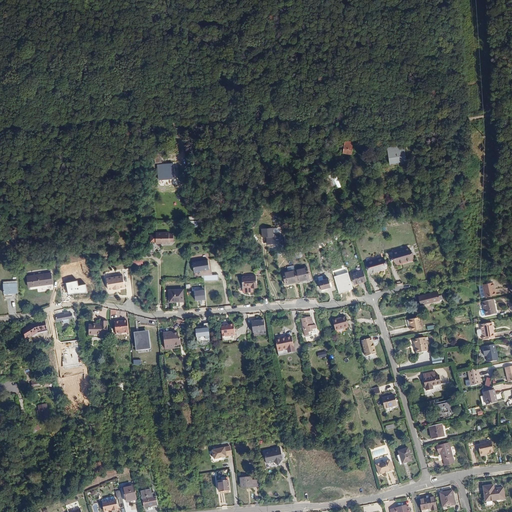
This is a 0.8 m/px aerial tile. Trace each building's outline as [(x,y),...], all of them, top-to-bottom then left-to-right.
[(356,146),(357,143),(345,141),(343,153),(351,154),(353,145),(356,146)] [(389,163),(406,160),(404,145),(387,148),(389,163)] [(175,173),(174,165),(163,167),(164,177),(170,177),(170,174),(175,173)] [(168,237),(168,232),(156,233),(156,235),(151,235),(151,242),(156,241),(156,244),(169,243),(168,237)] [(275,238),(267,238),(267,244),(285,243),(284,237),(280,237),(280,234),(275,234),(275,238)] [(158,251),(158,248),(149,248),(150,256),(156,256),(158,251)] [(412,259),(409,248),(393,253),(396,263),(412,259)] [(386,268),(383,258),(367,262),(370,273),(386,268)] [(194,273),(200,272),(200,271),(209,269),(207,260),(192,263),(194,273)] [(295,269),(298,282),(310,279),(307,267),(295,269)] [(354,284),(366,280),(362,267),(350,271),(354,284)] [(286,285),(298,282),(295,269),(283,272),(286,285)] [(51,273),(27,277),(28,287),(37,286),(38,292),(46,291),(46,289),(53,288),(51,273)] [(125,287),(123,276),(107,279),(109,290),(114,289),(114,290),(120,289),(120,288),(125,287)] [(257,286),(256,276),(242,278),(243,289),(248,288),(248,286),(252,286),(252,287),(257,286)] [(329,279),(323,280),(319,281),(321,289),(331,287),(329,279)] [(4,284),(4,293),(17,292),(16,280),(6,281),(6,284),(4,284)] [(77,281),(66,283),(69,295),(75,293),(87,293),(86,284),(78,286),(77,281)] [(495,288),(494,282),(483,284),(486,297),(496,295),(495,288)] [(183,301),(183,290),(169,290),(169,302),(183,301)] [(195,290),(195,300),(207,300),(206,290),(195,290)] [(438,291),(419,296),(421,307),(440,303),(440,300),(442,299),(442,295),(438,296),(438,291)] [(493,299),(483,302),(486,315),(496,313),(494,304),(493,299)] [(73,319),(72,314),(69,315),(69,312),(64,313),(64,315),(57,316),(58,322),(65,320),(65,323),(70,322),(70,319),(73,319)] [(422,328),(420,316),(409,319),(410,326),(409,326),(410,330),(422,328)] [(312,328),(310,317),(302,319),(305,333),(314,331),(313,327),(312,328)] [(346,317),(333,320),(336,333),(349,330),(346,317)] [(49,330),(47,319),(40,321),(41,322),(34,323),(25,331),(27,339),(32,335),(33,337),(40,332),(49,330)] [(254,333),(265,331),(264,320),(252,322),(254,333)] [(107,337),(107,321),(100,321),(100,325),(88,325),(88,335),(101,335),(101,337),(107,337)] [(129,332),(128,324),(122,325),(121,322),(120,323),(120,321),(114,322),(115,329),(111,329),(113,338),(117,337),(116,334),(129,332)] [(210,341),(208,323),(204,324),(204,327),(204,329),(196,330),(197,343),(210,341)] [(491,329),(492,329),(491,323),(479,326),(480,330),(481,336),(482,341),(494,339),(493,333),(491,333),(491,329)] [(233,330),(235,329),(234,324),(228,325),(226,325),(226,324),(221,325),(223,337),(228,336),(228,330),(233,330)] [(174,344),(175,346),(178,345),(181,343),(180,338),(178,337),(178,333),(173,334),(171,332),(164,333),(165,345),(174,344)] [(148,335),(135,335),(136,350),(150,349),(148,335)] [(281,337),(280,337),(283,350),(283,348),(287,348),(288,351),(292,351),(292,349),(294,349),(292,336),(286,337),(286,338),(281,339),(281,337)] [(367,360),(378,358),(373,337),(362,340),(367,360)] [(414,344),(415,344),(416,344),(417,348),(416,348),(417,353),(428,351),(425,337),(413,340),(414,344)] [(494,352),(493,345),(484,347),(482,348),(483,356),(486,356),(487,362),(496,361),(494,352)] [(444,354),(432,355),(433,363),(444,362),(444,354)] [(476,373),(476,369),(467,371),(470,387),(480,385),(479,377),(478,373),(476,373)] [(441,384),(439,375),(436,376),(435,372),(423,375),(424,379),(423,379),(425,387),(426,387),(426,391),(433,389),(432,386),(441,384)] [(44,381),(35,382),(30,383),(29,379),(27,379),(26,376),(20,377),(20,380),(19,380),(20,389),(27,388),(27,391),(30,390),(30,387),(44,385),(44,381)] [(380,393),(378,387),(371,389),(373,395),(380,393)] [(495,395),(494,390),(484,392),(487,405),(497,402),(495,395)] [(397,405),(394,395),(382,398),(385,409),(397,405)] [(439,405),(441,417),(454,414),(451,402),(439,405)] [(49,417),(46,404),(38,406),(39,411),(37,411),(38,415),(40,414),(41,419),(49,417)] [(429,427),(431,434),(443,431),(442,424),(429,427)] [(491,441),(478,444),(481,455),(487,453),(494,452),(491,441)] [(454,462),(448,442),(436,445),(438,452),(440,452),(442,459),(443,459),(445,465),(454,462)] [(227,457),(227,456),(232,455),(230,446),(213,450),(215,459),(227,457)] [(283,460),(280,448),(272,449),(273,451),(264,453),(266,464),(274,462),(274,463),(278,465),(281,461),(281,460),(283,460)] [(399,455),(402,464),(412,461),(408,448),(398,451),(399,455)] [(393,471),(390,461),(384,463),(382,464),(381,464),(375,466),(379,476),(383,474),(384,473),(387,473),(388,473),(393,471)] [(224,481),(218,481),(219,491),(230,490),(228,480),(228,477),(224,477),(224,481)] [(259,487),(258,480),(252,480),(252,478),(245,479),(245,488),(259,487)] [(137,500),(133,485),(123,487),(126,502),(137,500)] [(482,488),(485,503),(504,499),(502,488),(493,489),(492,486),(482,488)] [(145,507),(158,505),(156,496),(152,497),(150,490),(141,492),(145,507)] [(455,505),(453,490),(440,493),(442,507),(455,505)] [(104,511),(111,510),(113,510),(114,511),(119,510),(117,500),(116,500),(115,498),(114,497),(105,499),(106,503),(102,504),(104,511)] [(420,500),(422,510),(431,508),(432,511),(437,510),(434,497),(420,500)]
